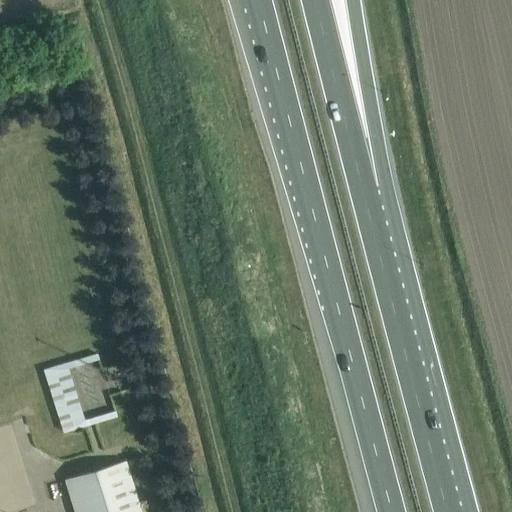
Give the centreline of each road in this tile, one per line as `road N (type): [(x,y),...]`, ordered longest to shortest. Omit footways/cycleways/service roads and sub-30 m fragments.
road 1 (motorway): [(257,0),(393,511)]
road 2 (motorway): [(451,511),(364,194)]
road 3 (motorway): [(364,194),(314,0)]
road 4 (motorway): [(364,194),(376,145),(352,0)]
